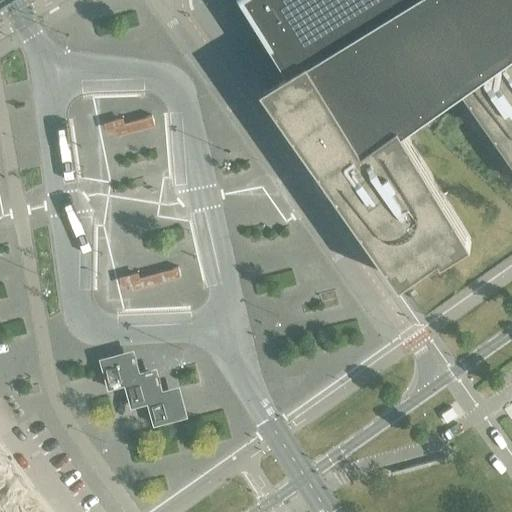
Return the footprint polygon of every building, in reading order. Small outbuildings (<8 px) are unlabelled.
[(245,0),(290,72),(299,86),(300,85),(299,85),(300,84),(301,85),(305,92),(454,0),(245,0)] [(511,0),(454,0),(305,92),(301,85),(300,84),(299,85),(300,85),(299,86),(290,72),(264,88),(318,165),(400,281),(439,253),(442,258),(471,240),(400,123),(459,82),(511,157),(511,0)] [(112,361),(102,364),(103,367),(108,388),(118,385),(125,383),(125,382),(130,381),(124,358),(112,362),(112,361)] [(153,399),(147,376),(135,380),(135,379),(130,381),(125,382),(125,383),(131,406),(141,403),(148,401),(148,400),(153,399)] [(176,418),(169,395),(158,398),(158,397),(153,399),(148,400),(148,401),(154,424),(164,421),(176,418)]
